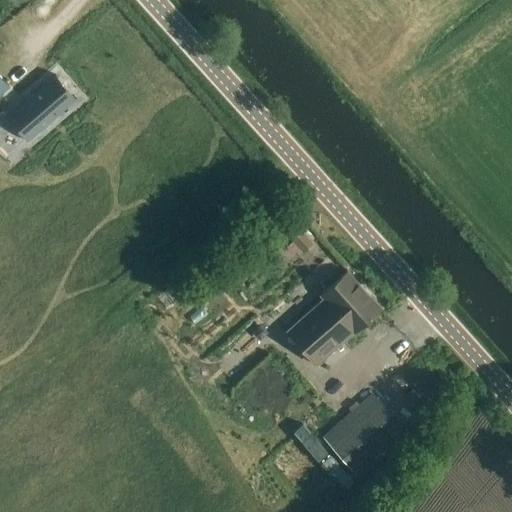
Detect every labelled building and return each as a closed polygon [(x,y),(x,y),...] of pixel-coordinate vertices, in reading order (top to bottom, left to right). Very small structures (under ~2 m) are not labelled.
[(57,61),(5,99),(24,125),(76,86),(57,61)] [(0,94),(9,87),(0,76),(0,94)] [(355,331),(381,308),(348,271),(322,293),(326,298),(291,329),(318,360),(353,329),(355,331)] [(233,330),(280,284),(269,272),(221,318),(233,330)] [(234,370),(214,385),(218,389),(207,398),(260,467),(291,443),(234,370)] [(296,511),(320,511),(409,433),(373,393),(307,452),(297,461),(270,485),(296,511)] [(311,435),(303,425),(294,432),(302,442),(311,435)] [(397,455),(372,473),(380,484),(405,466),(397,455)]
